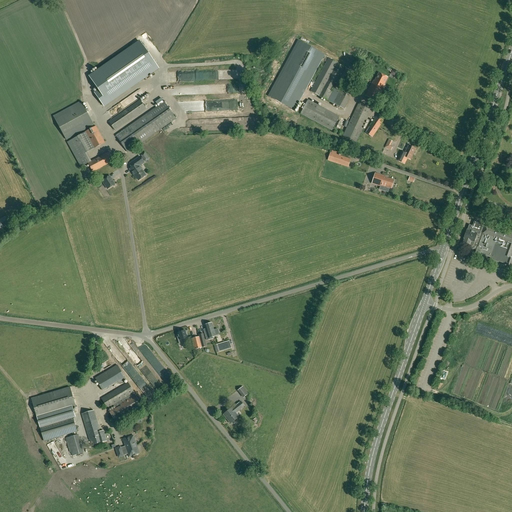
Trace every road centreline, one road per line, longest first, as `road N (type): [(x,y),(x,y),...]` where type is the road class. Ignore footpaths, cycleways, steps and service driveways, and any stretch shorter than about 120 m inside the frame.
road 1 (unclassified): [(146,334),(444,247)]
road 2 (unclassified): [(288,511),(146,334)]
road 3 (secondary): [(364,511),(373,449),(425,303)]
road 4 (secondary): [(444,247),(511,50)]
road 5 (unclassified): [(146,334),(0,318)]
